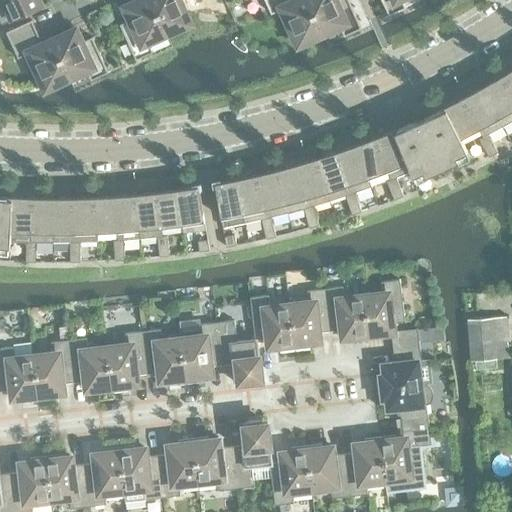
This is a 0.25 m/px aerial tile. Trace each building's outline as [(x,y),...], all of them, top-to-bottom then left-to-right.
[(42,5),(40,0),(0,0),(0,20),(2,23),(42,5)] [(148,41),(165,33),(150,0),(136,0),(124,6),(130,18),(119,23),(135,59),(152,51),(148,41)] [(150,0),(165,33),(189,22),(178,0),(150,0)] [(281,8),(298,44),(322,33),(306,0),(264,0),(271,13),(281,8)] [(306,0),(322,33),(339,25),(344,35),(361,27),(348,0),(306,0)] [(381,0),(388,14),(405,7),(402,0),(381,0)] [(28,52),(45,88),(69,77),(51,39),(42,43),(31,19),(5,31),(17,57),(28,52)] [(91,79),(108,71),(91,36),(80,41),(75,28),(51,39),(69,77),(86,69),(91,79)] [(506,66),(499,70),(511,91),(511,66),(508,69),(506,66)] [(503,126),(511,120),(511,91),(499,70),(492,74),(494,78),(480,85),(503,126)] [(503,126),(480,85),(462,95),(479,128),(497,117),(502,126),(503,126)] [(460,137),(479,128),(462,95),(443,105),(468,155),(469,155),(460,137)] [(425,175),(468,155),(443,105),(444,108),(395,130),(394,128),(393,128),(413,175),(423,170),(425,175)] [(412,175),(413,175),(393,128),(374,136),(391,178),(396,177),(410,171),(412,175)] [(479,138),(483,147),(493,143),(488,134),(479,138)] [(386,180),(390,190),(399,186),(396,177),(391,178),(374,136),(355,143),(371,186),(368,177),(387,169),(390,179),(386,180)] [(350,193),(355,192),(371,186),(355,143),(335,150),(350,193)] [(493,143),(483,147),(488,156),(497,151),(493,143)] [(335,150),(315,156),(329,200),(345,195),(348,204),(358,201),(355,192),(350,193),(335,150)] [(315,156),(296,162),(308,206),(313,205),(329,200),(315,156)] [(313,205),(308,206),(296,162),(275,168),(287,212),(303,208),(306,217),(316,215),(313,205)] [(287,212),(275,168),(255,173),(266,217),(271,216),(287,212)] [(271,216),(266,217),(255,173),(235,177),(244,222),(261,218),(263,228),(273,226),(271,216)] [(244,222),(235,177),(214,181),(220,217),(242,212),(244,222)] [(198,184),(177,187),(183,233),(206,229),(198,184)] [(403,195),(399,186),(390,190),(393,199),(403,195)] [(183,233),(177,187),(156,190),(162,236),(162,235),(161,226),(181,223),(183,233)] [(157,236),(158,246),(168,245),(167,235),(162,235),(162,236),(156,190),(136,192),(140,238),(157,236)] [(139,238),(140,238),(136,192),(115,194),(117,229),(138,228),(139,238)] [(0,249),(8,250),(11,194),(0,193),(0,249)] [(26,241),(25,251),(36,251),(36,241),(31,241),(32,195),(11,194),(8,250),(9,250),(10,230),(30,231),(30,241),(26,241)] [(97,231),(117,229),(115,194),(94,195),(96,241),(97,241),(97,231)] [(31,241),(36,241),(53,241),(53,195),(32,195),(31,241)] [(69,241),(70,251),(80,251),(80,241),(74,241),(74,195),(53,195),(53,241),(69,241)] [(74,241),(80,241),(96,241),(94,195),(74,195),(74,241)] [(361,211),(358,201),(348,204),(351,214),(361,211)] [(318,224),(316,215),(306,217),(309,227),(318,224)] [(273,226),(263,228),(265,238),(275,236),(273,226)] [(234,234),(224,236),(226,246),(236,244),(234,234)] [(113,240),(114,250),(124,249),(123,239),(113,240)] [(209,249),(207,239),(197,241),(199,251),(209,249)] [(169,255),(168,245),(158,246),(159,256),(169,255)] [(114,260),(124,259),(124,249),(114,250),(114,260)] [(35,261),(36,251),(25,251),(25,261),(35,261)] [(80,261),(80,251),(70,251),(70,261),(80,261)] [(363,294),(368,338),(383,336),(383,333),(384,333),(384,332),(393,331),(392,322),(404,321),(399,279),(381,281),(382,292),(363,294)] [(342,286),(324,288),(329,330),(341,328),(342,337),(351,336),(351,337),(352,336),(353,340),(368,338),(363,294),(344,297),(342,286)] [(308,301),(289,303),(294,347),(309,345),(309,342),(310,341),(319,340),(318,331),(329,330),(324,288),(307,290),(308,301)] [(294,347),(289,303),(270,305),(268,294),(249,297),(255,338),(256,338),(267,337),(268,346),(277,345),(279,345),(279,349),(294,347)] [(467,319),(469,361),(474,360),(475,369),(496,368),(495,358),(508,358),(507,341),(509,341),(507,317),(467,319)] [(258,378),(261,378),(256,338),(255,338),(236,340),(234,319),(216,321),(221,364),(232,362),(235,381),(238,381),(238,384),(258,382),(258,378)] [(221,364),(216,321),(198,324),(200,335),(180,337),(186,381),(201,379),(200,375),(202,375),(211,374),(210,365),(221,364)] [(439,325),(419,327),(421,340),(436,338),(440,333),(439,325)] [(186,381),(180,337),(161,339),(160,328),(142,330),(147,372),(159,371),(160,380),(167,379),(170,379),(171,383),(186,381)] [(107,346),(112,390),(127,388),(127,384),(130,384),(137,383),(136,374),(147,372),(142,330),(124,332),(126,343),(107,346)] [(68,339),(73,381),(85,380),(86,389),(93,388),(96,388),(97,391),(112,390),(107,346),(87,348),(86,337),(68,339)] [(62,382),(73,381),(68,339),(51,341),(52,352),(33,355),(38,398),(53,397),(53,393),(56,393),(56,392),(63,391),(62,382)] [(0,347),(0,389),(11,389),(12,398),(19,397),(23,397),(23,400),(38,398),(33,355),(13,357),(12,346),(0,347)] [(401,418),(402,418),(427,415),(426,403),(430,402),(431,399),(432,396),(432,393),(431,389),(430,387),(428,384),(420,385),(417,361),(421,361),(419,347),(393,350),(394,362),(382,364),(384,374),(380,375),(382,397),(386,397),(388,407),(399,406),(401,418)] [(404,437),(406,436),(407,445),(419,444),(419,445),(431,444),(427,415),(402,418),(404,437)] [(251,465),(269,463),(271,462),(266,422),(263,423),(262,419),(243,421),(243,425),(240,425),(242,444),(231,446),(236,488),(254,486),(251,465)] [(395,434),(380,436),(385,479),(386,490),(424,486),(419,445),(419,444),(407,445),(406,436),(404,437),(397,438),(397,437),(395,437),(395,434)] [(218,490),(236,488),(231,446),(220,447),(219,438),(210,439),(208,439),(207,435),(192,437),(198,481),(217,479),(218,490)] [(355,452),(344,453),(349,495),(367,493),(366,482),(385,479),(380,436),(364,438),(365,441),(361,441),(361,442),(354,443),(355,452)] [(168,453),(157,455),(162,497),(180,494),(178,483),(198,481),(192,437),(177,439),(178,443),(174,443),(167,444),(168,453)] [(331,497),(349,495),(344,453),(333,454),(332,445),(325,446),(321,446),(321,443),(306,445),(311,488),(330,486),(331,497)] [(134,444),(119,446),(124,490),(143,488),(144,499),(162,497),(157,455),(146,456),(145,447),(137,448),(137,447),(134,448),(134,444)] [(292,490),(311,488),(306,445),(291,446),(291,450),(289,450),(280,452),(282,460),(271,462),(269,463),(274,504),(293,502),(292,490)] [(94,462),(83,463),(88,505),(106,503),(105,492),(124,490),(119,446),(103,448),(104,451),(100,452),(93,453),(94,462)] [(70,508),(88,505),(83,463),(72,465),(71,456),(64,457),(64,456),(60,457),(60,453),(45,455),(50,499),(69,496),(70,508)] [(20,471),(9,472),(14,511),(32,511),(31,501),(50,499),(45,455),(30,457),(30,460),(27,461),(19,462),(20,471)] [(0,511),(14,511),(9,472),(0,473),(0,511)]
